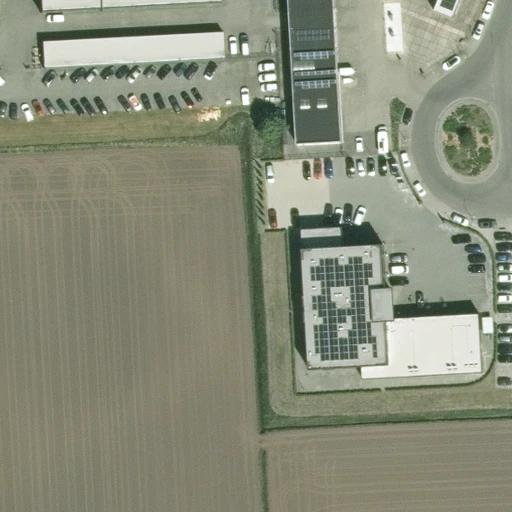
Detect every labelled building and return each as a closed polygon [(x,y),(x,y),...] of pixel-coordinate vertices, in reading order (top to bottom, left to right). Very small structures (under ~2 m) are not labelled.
[(39,0),(40,13),(221,4),(221,0),(39,0)] [(288,0),(297,145),(342,143),(334,0),(288,0)] [(438,0),(434,12),(444,16),(454,20),(461,0),(438,0)] [(43,69),(224,59),(222,32),(42,42),(43,69)] [(341,228),(300,231),(301,250),(309,372),(362,368),(362,381),(477,374),(474,315),(393,320),(391,286),(386,287),(383,245),(342,248),(341,228)]
